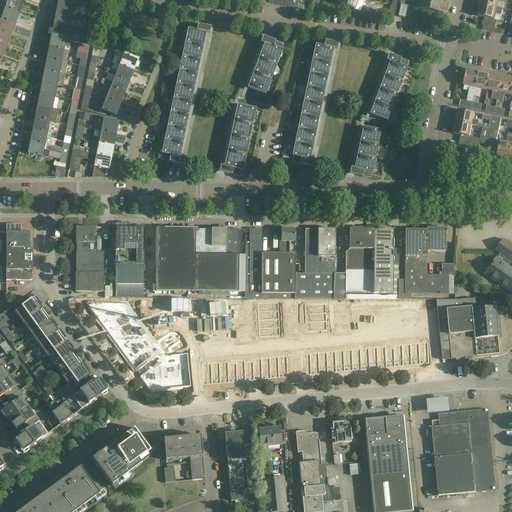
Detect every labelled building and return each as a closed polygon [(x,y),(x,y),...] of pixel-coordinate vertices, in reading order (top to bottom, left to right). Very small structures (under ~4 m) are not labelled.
[(7,0),(5,8),(19,13),(23,1),(18,0),(7,0)] [(58,0),(56,12),(70,15),(72,8),(76,9),(77,4),(73,3),(73,2),(60,0),(58,0)] [(99,1),(95,0),(91,0),(90,10),(96,11),(99,1)] [(296,9),(297,0),(290,0),(289,7),(296,9)] [(305,0),(297,0),(296,9),(303,10),(305,0)] [(364,0),(337,0),(337,3),(354,10),(354,9),(360,11),(364,0)] [(437,12),(439,0),(420,0),(419,9),(437,12)] [(481,0),(481,5),(503,10),(504,3),(498,2),(498,0),(481,0)] [(396,6),(392,5),(391,7),(390,7),(388,17),(393,18),(396,6)] [(407,6),(404,5),(400,5),(398,17),(405,18),(407,6)] [(501,16),(503,10),(481,5),(478,17),(485,18),(491,20),(497,21),(500,22),(501,16)] [(1,19),(15,24),(19,13),(5,8),(0,6),(0,18),(1,19)] [(70,16),(70,15),(56,12),(54,24),(68,26),(69,20),(76,22),(77,17),(70,16)] [(488,31),(491,20),(485,18),(482,30),(488,31)] [(1,19),(0,21),(0,31),(10,35),(15,24),(1,19)] [(85,30),(92,31),(94,20),(88,19),(85,30)] [(491,20),(488,31),(494,33),(497,21),(491,20)] [(210,27),(190,23),(188,29),(187,29),(161,154),(162,154),(161,160),(182,165),(183,158),(179,157),(205,33),(209,34),(210,27)] [(68,26),(54,24),(52,35),(66,38),(66,39),(71,40),(72,33),(78,34),(78,29),(68,27),(68,26)] [(92,31),(85,30),(84,36),(87,37),(85,42),(90,43),(92,31)] [(0,44),(6,47),(10,35),(0,31),(0,44)] [(52,35),(49,47),(63,50),(69,51),(70,44),(65,43),(66,39),(66,38),(52,35)] [(283,44),(262,37),(260,43),(263,44),(247,88),(265,95),(282,51),(280,51),(283,44)] [(338,43),(317,39),(315,45),(291,156),(292,156),(291,162),(312,167),(313,160),(309,160),(333,49),(336,50),(338,43)] [(77,53),(87,55),(89,46),(79,44),(77,53)] [(92,55),(96,56),(97,51),(99,51),(100,46),(94,45),(92,55)] [(49,47),(47,59),(67,63),(69,51),(63,50),(49,47)] [(114,57),(112,62),(116,64),(120,65),(133,71),(138,59),(116,51),(114,57)] [(87,55),(77,53),(76,59),(81,60),(80,66),(85,68),(87,55)] [(408,61),(388,54),(386,60),(389,62),(370,114),(387,121),(407,68),(406,67),(408,61)] [(67,63),(47,59),(45,71),(59,74),(58,74),(65,76),(67,63),(66,63),(67,63)] [(129,82),(133,71),(120,65),(117,72),(107,68),(105,73),(115,77),(129,82)] [(89,67),(87,79),(93,81),(96,69),(89,67)] [(472,103),(473,103),(474,96),(479,72),(467,69),(464,85),(470,86),(467,102),(461,101),(459,108),(471,110),(472,103)] [(45,71),(42,83),(56,85),(58,74),(59,74),(45,71)] [(487,90),(491,74),(479,72),(474,96),(479,98),(481,89),(487,90)] [(497,100),(502,77),(491,74),(487,90),(493,91),(491,99),(497,100)] [(83,78),(77,77),(74,90),(80,91),(83,78)] [(100,84),(111,88),(124,93),(129,82),(115,77),(112,84),(102,79),(100,84)] [(511,87),(511,78),(502,77),(497,100),(503,102),(505,94),(510,95),(511,87)] [(87,79),(84,91),(91,93),(94,82),(93,81),(87,79)] [(56,85),(42,83),(40,94),(54,97),(56,85)] [(111,88),(106,99),(120,104),(124,93),(111,88)] [(40,94),(38,106),(52,109),(54,97),(40,94)] [(120,104),(106,99),(102,110),(115,116),(120,104)] [(76,113),(78,102),(72,101),(69,111),(76,113)] [(482,105),(473,103),(472,103),(471,110),(481,112),(482,105)] [(255,109),(236,105),(223,167),(220,166),(219,172),(240,177),(241,171),(242,171),(255,109)] [(35,118),(49,121),(55,123),(56,115),(60,116),(61,111),(51,110),(52,109),(38,106),(35,118)] [(494,115),(496,108),(487,106),(485,113),(494,115)] [(505,110),(496,108),(494,115),(504,117),(505,110)] [(471,125),(471,126),(488,129),(499,131),(501,120),(482,116),(482,120),(490,121),(489,126),(479,123),(479,122),(473,120),(474,114),(458,110),(456,122),(471,125)] [(69,114),(67,124),(73,126),(75,115),(69,114)] [(49,121),(35,118),(33,130),(47,133),(49,121)] [(101,132),(115,135),(117,123),(103,120),(102,126),(95,124),(93,130),(101,132)] [(469,137),(471,126),(471,125),(456,122),(453,134),(461,136),(467,137),(469,137)] [(73,126),(67,124),(65,136),(71,137),(73,126)] [(76,133),(75,139),(81,140),(83,134),(84,128),(77,127),(76,133)] [(381,131),(362,127),(354,169),(350,168),(349,174),(370,179),(371,173),(372,173),(381,131)] [(488,129),(486,141),(490,142),(493,143),(494,140),(497,140),(498,135),(499,131),(488,129)] [(33,130),(30,142),(44,144),(46,145),(52,146),(53,141),(50,140),(51,133),(47,133),(33,130)] [(101,132),(99,143),(99,144),(113,146),(115,135),(101,132)] [(511,144),(511,133),(508,133),(506,143),(500,142),(497,157),(509,160),(511,144)] [(71,137),(65,136),(62,148),(68,149),(71,137)] [(464,149),(467,137),(461,136),(458,148),(464,149)] [(470,150),(473,138),(469,137),(467,137),(464,149),(470,150)] [(476,151),(479,139),(473,138),(470,150),(476,151)] [(482,153),(484,141),(479,139),(476,151),(482,153)] [(482,153),(488,154),(490,142),(486,141),(484,141),(482,153)] [(42,157),(44,144),(30,142),(28,154),(42,157)] [(496,143),(493,143),(490,142),(488,154),(494,155),(496,143)] [(86,153),(110,158),(113,146),(99,144),(99,143),(96,143),(95,148),(93,149),(87,148),(86,153)] [(44,144),(43,149),(61,153),(61,154),(59,164),(65,165),(68,149),(62,148),(52,146),(46,145),(44,144)] [(79,152),(72,150),(68,170),(78,172),(81,159),(92,161),(91,162),(95,163),(94,167),(108,170),(110,158),(86,153),(79,151),(79,152)] [(126,222),(115,222),(112,225),(112,234),(115,235),(115,265),(114,298),(142,298),(143,228),(143,225),(128,225),(126,222)] [(6,271),(6,281),(20,281),(30,281),(31,281),(31,280),(32,280),(32,279),(32,270),(32,266),(32,260),(32,241),(29,241),(29,235),(29,234),(28,233),(27,233),(20,233),(20,228),(6,227),(6,271)] [(75,273),(75,292),(103,292),(103,273),(104,252),(94,252),(94,243),(95,233),(95,229),(95,228),(83,228),(79,227),(75,227),(75,243),(76,243),(76,252),(76,273),(75,273)] [(405,230),(404,294),(447,295),(448,275),(426,275),(426,252),(434,252),(434,249),(444,249),(444,252),(445,233),(446,233),(446,229),(436,229),(431,229),(431,228),(429,227),(427,227),(426,228),(426,231),(405,230)] [(195,229),(155,228),(155,290),(237,291),(238,229),(211,228),(195,229)] [(244,293),(244,298),(295,298),(295,300),(299,300),(299,274),(294,274),(294,255),(293,255),(281,255),(261,254),(261,230),(261,229),(249,229),(249,242),(244,242),(244,283),(244,288),(244,293)] [(281,254),(281,255),(293,255),(293,242),(294,242),(294,229),(281,229),(281,241),(279,241),(279,254),(281,254)] [(299,274),(299,300),(338,302),(338,300),(345,300),(345,294),(345,274),(334,274),(334,268),(334,230),(305,229),(304,229),(304,274),(299,274)] [(373,230),(349,230),(348,250),(345,252),(345,274),(345,294),(392,294),(393,258),(391,258),(390,251),(392,251),(392,249),(393,249),(394,242),(393,242),(393,231),(391,231),(390,230),(383,230),(383,231),(377,231),(377,232),(373,232),(373,230)] [(497,258),(496,257),(484,273),(511,293),(511,245),(503,239),(495,250),(500,253),(497,258)] [(11,308),(22,324),(41,310),(33,299),(24,305),(21,300),(11,308)] [(477,310),(476,299),(455,300),(437,301),(442,352),(442,349),(450,348),(451,360),(456,359),(499,355),(502,355),(505,354),(508,352),(510,350),(511,347),(511,346),(511,312),(509,308),(504,307),(477,310)] [(127,302),(85,302),(136,372),(138,370),(141,375),(139,377),(150,391),(191,387),(188,353),(166,356),(163,352),(127,302)] [(278,302),(259,303),(260,312),(278,311),(278,302)] [(323,304),(304,305),(305,314),(323,313),(323,304)] [(30,335),(49,321),(41,310),(22,324),(18,326),(27,338),(31,335),(30,335)] [(278,311),(260,312),(260,320),(279,319),(278,311)] [(323,313),(305,314),(305,323),(324,322),(323,313)] [(279,319),(260,320),(260,329),(279,328),(279,319)] [(31,335),(38,346),(57,332),(49,321),(30,335),(31,335)] [(324,322),(305,323),(306,332),(324,331),(324,322)] [(9,331),(4,324),(0,326),(0,330),(3,335),(9,331)] [(279,328),(260,329),(261,337),(280,337),(279,328)] [(38,346),(46,357),(66,343),(57,332),(38,346)] [(9,333),(5,337),(10,343),(14,340),(9,333)] [(54,368),(74,354),(66,343),(46,357),(54,368)] [(428,345),(418,345),(418,346),(419,346),(419,364),(420,364),(429,364),(428,345)] [(418,346),(410,346),(410,347),(411,365),(420,365),(420,364),(419,364),(419,346),(418,346)] [(401,347),(393,348),(394,367),(395,367),(403,366),(402,347),(401,347)] [(410,347),(401,347),(402,347),(403,366),(411,365),(410,347)] [(393,348),(385,349),(386,367),(395,367),(394,367),(393,348)] [(385,349),(376,350),(377,350),(378,368),(386,368),(386,367),(385,349)] [(376,350),(368,350),(368,351),(369,369),(370,369),(378,369),(378,368),(377,350),(376,350)] [(368,351),(360,351),(360,352),(361,370),(370,369),(369,369),(368,351)] [(351,352),(343,353),(344,371),(353,371),(352,371),(352,352),(351,352)] [(360,352),(351,352),(352,352),(352,371),(353,371),(361,370),(360,352)] [(343,353),(334,354),(335,354),(336,372),(344,372),(344,371),(343,353)] [(54,368),(63,379),(82,365),(74,354),(54,368)] [(334,354),(326,354),(326,355),(327,373),(328,373),(336,373),(336,372),(335,354),(334,354)] [(326,355),(318,355),(318,356),(319,374),(328,373),(327,373),(326,355)] [(309,356),(300,357),(301,376),(311,375),(310,356),(309,356)] [(318,356),(309,356),(310,356),(311,375),(319,374),(318,356)] [(10,375),(3,366),(5,364),(2,359),(0,360),(0,382),(6,378),(10,375)] [(277,359),(269,360),(270,379),(271,379),(279,378),(278,359),(277,359)] [(287,359),(277,359),(278,359),(279,378),(286,377),(288,377),(287,359)] [(269,360),(261,361),(262,379),(271,379),(270,379),(269,360)] [(261,361),(252,361),(252,362),(253,362),(254,380),(262,380),(262,379),(261,361)] [(252,362),(244,362),(244,363),(245,381),(254,381),(254,380),(253,362),(252,362)] [(236,363),(227,364),(228,383),(229,383),(237,382),(236,363)] [(244,363),(235,363),(236,363),(237,382),(246,381),(245,381),(244,363)] [(227,364),(219,365),(220,383),(229,383),(228,383),(227,364)] [(82,365),(63,379),(74,395),(87,386),(90,384),(86,379),(90,376),(82,365)] [(219,365),(210,365),(210,366),(211,366),(212,384),(220,384),(220,383),(219,365)] [(210,366),(201,366),(202,385),(212,385),(212,384),(211,366),(210,366)] [(37,371),(32,374),(37,381),(40,379),(42,377),(37,371)] [(0,397),(6,393),(9,398),(19,391),(16,386),(17,385),(10,375),(6,378),(0,382),(0,397)] [(90,384),(87,386),(97,399),(107,391),(97,378),(90,384)] [(97,399),(87,386),(74,395),(67,401),(69,404),(70,404),(75,400),(81,410),(97,399)] [(19,391),(9,398),(13,403),(1,412),(8,421),(27,407),(20,398),(23,396),(19,391)] [(67,401),(44,417),(47,421),(52,417),(59,426),(72,417),(67,410),(71,407),(70,404),(69,404),(67,401)] [(439,417),(451,416),(449,403),(427,405),(429,418),(439,417)] [(30,427),(44,417),(41,412),(34,417),(27,407),(8,421),(15,431),(27,422),(30,427)] [(439,427),(432,428),(435,459),(439,498),(496,492),(491,450),(488,410),(455,413),(438,415),(439,418),(439,427)] [(47,421),(44,417),(30,427),(23,432),(33,445),(48,434),(41,425),(47,421)] [(411,511),(404,433),(402,417),(385,419),(385,418),(364,420),(372,511),(411,511)] [(345,428),(345,422),(331,424),(332,430),(330,430),(332,444),(351,443),(349,428),(345,428)] [(280,446),(278,428),(257,431),(260,453),(266,453),(266,447),(280,446)] [(297,462),(300,511),(340,511),(339,487),(326,488),(324,464),(319,464),(318,431),(295,432),(296,453),(301,452),(302,462),(297,462)] [(22,453),(33,445),(23,432),(13,440),(22,453)] [(130,432),(100,453),(99,452),(97,454),(98,455),(92,459),(111,486),(141,465),(137,460),(150,451),(138,434),(134,438),(130,432)] [(249,499),(242,432),(224,434),(230,491),(231,501),(249,499)] [(200,436),(188,437),(190,459),(202,457),(200,436)] [(190,459),(188,437),(176,438),(178,460),(189,459),(190,459)] [(178,460),(176,438),(163,440),(165,461),(178,460)] [(202,457),(190,459),(189,459),(191,481),(202,480),(202,477),(204,477),(202,457)] [(359,463),(348,464),(349,475),(360,474),(359,463)] [(174,468),(166,469),(164,469),(165,483),(175,482),(174,468)] [(79,469),(73,473),(72,472),(71,473),(71,474),(49,491),(48,490),(46,491),(47,492),(35,501),(35,500),(33,501),(34,502),(19,511),(76,511),(99,495),(79,469)] [(279,511),(285,511),(282,477),(262,479),(265,511),(279,511)]
